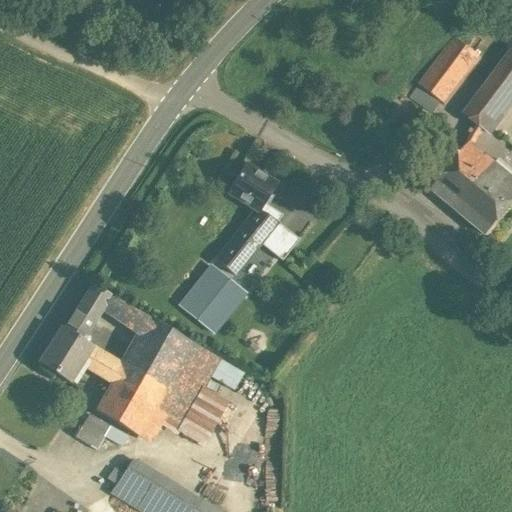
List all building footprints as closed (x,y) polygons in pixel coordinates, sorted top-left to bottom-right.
[(454,39),(419,87),(439,102),(443,105),(479,58),(454,39)] [(511,52),(464,117),(486,133),(511,98),(511,52)] [(439,102),(419,87),(410,98),(430,114),(439,102)] [(511,207),(511,181),(469,146),(431,191),(487,237),(511,207)] [(260,175),(246,166),(227,195),(255,213),(210,269),(227,282),(228,283),(234,276),(275,224),(273,222),(268,220),(274,209),(265,203),(274,189),(276,186),(269,181),(271,177),(272,175),(270,172),(264,169),(260,175)] [(288,222),(281,217),(276,224),(283,228),(288,222)] [(275,224),(234,276),(228,283),(244,295),(291,237),(283,230),(275,224)] [(227,282),(215,296),(199,283),(179,308),(212,334),(244,295),(228,283),(227,282)] [(218,361),(93,288),(86,298),(101,310),(141,336),(123,367),(114,362),(113,367),(105,381),(112,386),(95,413),(136,439),(152,411),(180,428),(209,377),(218,361)] [(79,310),(64,333),(61,330),(39,366),(69,385),(81,366),(89,371),(97,357),(90,353),(91,350),(81,343),(95,321),(80,311),(80,310),(79,310)] [(97,357),(89,371),(105,381),(113,367),(97,357)] [(242,375),(218,361),(209,377),(232,391),(242,375)] [(106,428),(88,460),(96,465),(110,438),(118,442),(121,436),(106,428)] [(194,511),(127,470),(109,495),(137,511),(194,511)]
